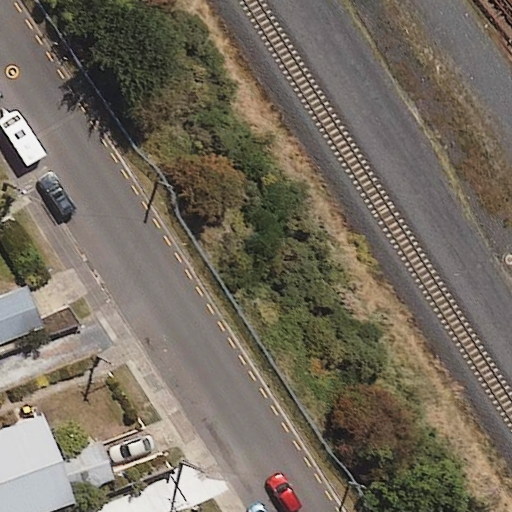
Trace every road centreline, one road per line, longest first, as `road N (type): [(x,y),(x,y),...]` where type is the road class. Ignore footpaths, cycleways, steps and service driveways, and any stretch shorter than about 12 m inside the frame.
road 1 (residential): [(0,46),(308,511)]
road 2 (track): [(302,0),(511,326)]
